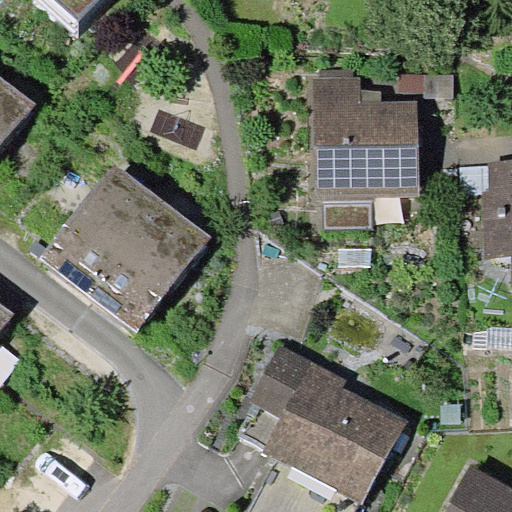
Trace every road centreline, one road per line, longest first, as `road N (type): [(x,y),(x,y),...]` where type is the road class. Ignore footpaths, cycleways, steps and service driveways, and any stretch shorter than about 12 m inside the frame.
road 1 (residential): [(191,429),(221,390),(236,348),(242,262),(222,91),(179,0)]
road 2 (residential): [(191,429),(0,270)]
